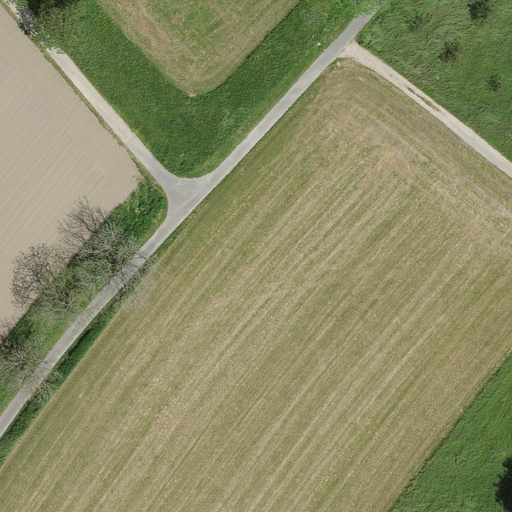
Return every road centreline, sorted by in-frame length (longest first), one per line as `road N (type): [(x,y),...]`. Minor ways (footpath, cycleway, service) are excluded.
road 1 (track): [(0,427),(62,343),(375,0)]
road 2 (track): [(187,204),(11,0)]
road 3 (track): [(338,43),(511,176)]
